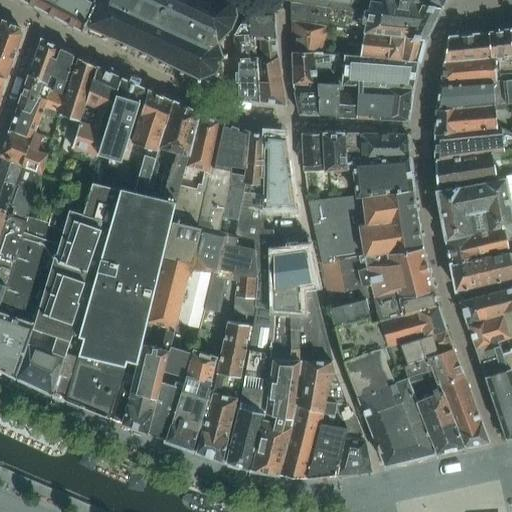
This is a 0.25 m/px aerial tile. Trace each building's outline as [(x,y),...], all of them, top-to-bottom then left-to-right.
[(20,0),(47,13),(54,17),(82,31),(83,31),(87,22),(96,0),(20,0)] [(96,0),(87,22),(83,31),(83,32),(86,33),(87,33),(88,29),(91,30),(90,30),(101,35),(101,34),(103,35),(102,39),(106,41),(108,37),(123,44),(121,48),(125,50),(127,46),(142,53),(140,57),(144,58),(146,54),(161,62),(159,65),(164,67),(165,63),(180,70),(179,74),(183,76),(185,72),(197,78),(197,83),(201,83),(201,78),(213,73),(217,77),(220,74),(217,71),(222,57),(225,57),(225,55),(223,55),(218,42),(232,28),(236,15),(235,0),(234,0),(96,0)] [(290,0),(291,2),(291,20),(301,21),(327,26),(363,31),(369,0),(371,0),(381,1),(381,0),(290,0)] [(441,6),(441,5),(414,0),(381,0),(381,1),(371,0),(369,0),(363,31),(363,32),(424,38),(428,30),(441,6)] [(241,24),(234,35),(235,35),(250,34),(250,38),(255,38),(276,39),(274,12),(248,14),(248,24),(241,24)] [(0,77),(6,79),(22,34),(22,31),(20,29),(3,20),(0,25),(0,77)] [(293,52),(297,52),(302,52),(323,53),(327,26),(301,21),(291,20),(293,52)] [(511,48),(510,29),(488,33),(490,56),(493,80),(506,79),(506,77),(511,76),(511,48)] [(424,38),(363,32),(359,55),(418,61),(424,38)] [(448,37),(444,62),(490,56),(488,33),(448,37)] [(235,94),(235,98),(259,101),(257,58),(255,38),(250,38),(250,34),(235,35),(236,59),(236,61),(235,94)] [(276,39),(255,38),(257,58),(268,58),(278,56),(276,39)] [(42,39),(29,75),(46,84),(60,49),(42,39)] [(60,49),(46,84),(62,93),(74,56),(60,49)] [(292,52),(293,72),(293,84),(294,84),(294,88),(319,88),(319,83),(317,83),(315,67),(330,69),(331,61),(342,62),(343,54),(331,53),(330,54),(323,54),(323,53),(302,52),(297,52),(293,52),(292,52)] [(359,55),(343,54),(342,62),(341,83),(413,89),(413,87),(416,69),(416,68),(417,63),(417,62),(359,56),(359,55)] [(268,58),(257,58),(259,101),(285,104),(281,79),(279,62),(278,56),(268,58)] [(444,62),(441,84),(493,80),(490,56),(444,62)] [(66,94),(59,114),(71,118),(66,137),(61,154),(69,156),(72,148),(74,140),(97,67),(78,58),(66,94)] [(74,140),(72,148),(89,153),(97,156),(121,78),(97,67),(74,140)] [(29,75),(18,108),(31,113),(37,100),(44,104),(43,107),(47,108),(44,116),(49,117),(50,116),(55,118),(57,111),(60,112),(59,114),(66,94),(62,93),(46,84),(29,75)] [(122,79),(99,153),(121,160),(127,141),(144,88),(122,78),(122,79)] [(511,79),(506,80),(506,79),(493,80),(493,81),(494,103),(495,110),(511,108),(511,79)] [(493,81),(441,85),(440,85),(437,108),(494,103),(493,81)] [(319,114),(339,115),(341,84),(319,83),(319,88),(320,105),(319,114)] [(358,107),(359,86),(341,84),(339,115),(339,116),(357,117),(358,107)] [(412,89),(359,86),(358,107),(357,117),(392,119),(408,120),(408,118),(411,98),(411,96),(412,91),(412,92),(412,89)] [(320,105),(319,88),(294,88),(295,93),(300,113),(300,114),(319,115),(319,114),(320,105)] [(128,151),(143,155),(133,191),(145,194),(158,149),(169,111),(173,102),(147,90),(131,142),(128,151)] [(10,130),(19,133),(32,138),(34,133),(41,115),(44,116),(47,108),(43,107),(44,104),(37,100),(31,113),(18,108),(10,130)] [(200,114),(189,109),(173,102),(169,111),(158,149),(176,153),(172,164),(171,164),(162,199),(175,202),(182,178),(188,156),(200,114)] [(494,103),(437,108),(437,109),(436,134),(497,128),(495,110),(494,103)] [(221,122),(200,114),(174,206),(171,221),(197,226),(205,190),(221,122)] [(219,231),(222,217),(232,173),(230,173),(232,166),(233,166),(245,168),(249,132),(221,122),(205,190),(197,226),(219,231)] [(511,127),(511,128),(511,131),(511,134),(501,130),(504,150),(497,151),(499,162),(511,159),(511,127)] [(491,152),(497,151),(504,150),(501,130),(500,128),(436,135),(436,160),(491,152)] [(10,130),(1,157),(21,165),(42,172),(48,153),(37,150),(41,141),(42,136),(34,133),(32,138),(19,133),(10,130)] [(274,255),(275,255),(274,243),(273,232),(273,231),(273,230),(263,230),(263,208),(263,135),(249,132),(245,168),(233,166),(232,173),(222,217),(238,219),(234,235),(238,236),(255,240),(256,249),(259,279),(274,278),(273,255),(274,255)] [(304,165),(324,164),(323,143),(323,133),(302,133),(304,165)] [(324,164),(304,165),(305,173),(306,173),(324,171),(347,170),(352,170),(351,162),(346,162),(345,143),(345,133),(323,133),(323,143),(324,164)] [(351,162),(363,161),(361,133),(345,133),(345,143),(346,162),(351,162)] [(361,133),(363,161),(408,158),(409,158),(408,135),(408,134),(361,133)] [(263,208),(279,208),(295,208),(297,208),(296,205),(290,161),(287,137),(263,135),(263,208)] [(437,188),(496,178),(491,152),(436,160),(437,188)] [(1,157),(0,158),(0,207),(4,209),(6,210),(6,209),(8,204),(14,206),(13,209),(12,213),(27,218),(27,216),(30,209),(35,194),(42,172),(21,165),(1,157)] [(408,158),(363,161),(351,162),(352,170),(355,195),(355,197),(361,197),(403,191),(413,190),(408,158)] [(437,188),(438,189),(447,239),(511,224),(511,205),(506,177),(496,178),(437,188)] [(55,252),(32,327),(56,335),(52,350),(65,355),(53,394),(65,399),(80,352),(69,348),(73,335),(76,320),(81,322),(94,278),(99,260),(102,249),(109,223),(110,221),(119,192),(91,184),(82,212),(71,209),(69,208),(56,253),(55,252)] [(80,352),(65,399),(109,417),(124,372),(127,361),(137,364),(147,321),(163,255),(166,243),(167,237),(171,221),(174,206),(175,202),(145,194),(133,191),(120,187),(119,192),(113,209),(110,221),(109,223),(102,249),(99,260),(94,278),(81,322),(76,320),(73,335),(84,338),(80,352)] [(358,224),(364,256),(422,247),(413,190),(403,191),(361,197),(362,209),(364,224),(358,224)] [(341,259),(364,256),(358,224),(364,224),(362,209),(361,197),(355,197),(355,195),(308,201),(308,202),(309,202),(322,263),(342,260),(341,259)] [(0,368),(15,377),(15,376),(16,376),(17,377),(28,341),(32,328),(32,327),(55,252),(56,253),(69,208),(54,204),(52,209),(49,222),(27,216),(27,218),(26,220),(0,305),(0,368)] [(0,305),(26,220),(27,218),(12,213),(13,209),(14,206),(8,204),(6,209),(6,210),(5,215),(3,214),(0,226),(0,305)] [(175,323),(187,269),(190,270),(211,275),(212,275),(214,266),(218,267),(228,234),(197,227),(197,226),(171,221),(167,237),(166,243),(163,255),(147,321),(137,364),(135,375),(123,422),(148,432),(161,380),(164,370),(169,349),(174,326),(175,323)] [(273,232),(284,232),(283,221),(273,222),(273,232)] [(509,252),(511,251),(511,224),(447,239),(451,263),(508,250),(509,252)] [(284,232),(273,232),(274,243),(284,242),(284,232)] [(212,275),(204,309),(220,312),(227,279),(236,281),(236,277),(260,280),(259,279),(256,249),(236,244),(238,236),(234,235),(228,234),(218,267),(214,266),(212,275)] [(284,242),(274,243),(275,255),(285,253),(284,242)] [(400,297),(433,289),(423,248),(422,248),(422,247),(364,256),(366,268),(370,285),(373,298),(399,292),(400,297)] [(313,281),(306,250),(285,253),(275,255),(274,255),(275,309),(271,388),(264,412),(266,412),(264,418),(254,459),(252,468),(278,473),(290,424),(294,405),(300,358),(299,345),(298,284),(313,281)] [(511,251),(509,252),(508,250),(451,263),(457,289),(511,275),(511,251)] [(373,298),(370,285),(366,268),(364,256),(341,259),(342,260),(322,263),(330,303),(331,308),(331,307),(341,305),(365,300),(373,298)] [(187,269),(175,323),(199,329),(204,309),(212,275),(211,275),(190,270),(187,269)] [(236,281),(235,297),(258,298),(260,280),(236,277),(236,281)] [(251,468),(264,412),(271,388),(275,309),(274,278),(259,279),(260,280),(258,298),(256,308),(255,325),(246,368),(240,407),(227,461),(251,468)] [(309,358),(332,360),(317,302),(313,281),(298,284),(299,345),(308,345),(309,358)] [(511,286),(497,291),(461,301),(468,323),(504,313),(511,310),(511,286)] [(372,320),(379,318),(380,321),(438,305),(433,289),(400,297),(399,292),(368,300),(372,320)] [(235,297),(234,306),(256,308),(258,298),(235,297)] [(341,305),(331,307),(331,308),(338,334),(379,322),(379,320),(372,322),(365,300),(341,305)] [(438,305),(412,313),(380,322),(379,322),(338,334),(344,361),(370,350),(381,348),(387,346),(389,346),(399,343),(400,343),(418,338),(446,329),(447,329),(439,304),(438,305)] [(504,314),(468,324),(477,348),(486,345),(497,342),(511,338),(504,314)] [(237,398),(251,325),(227,320),(215,375),(213,375),(209,390),(193,449),(223,459),(223,458),(237,398)] [(161,380),(148,432),(167,439),(192,355),(178,352),(184,330),(182,328),(174,326),(169,349),(164,370),(161,380)] [(32,328),(28,341),(52,350),(56,335),(32,327),(32,328)] [(202,350),(207,331),(199,329),(194,351),(193,352),(192,355),(167,439),(193,449),(209,390),(213,375),(218,355),(202,350)] [(400,343),(391,346),(395,358),(393,359),(396,369),(405,366),(404,364),(408,363),(408,362),(427,356),(453,347),(447,329),(446,329),(402,344),(401,343),(400,343)] [(28,341),(17,377),(19,378),(50,393),(50,392),(53,394),(65,355),(52,350),(28,341)] [(486,345),(477,348),(486,375),(506,437),(511,435),(511,370),(511,367),(506,352),(502,353),(500,345),(499,345),(497,342),(486,345)] [(290,424),(278,473),(307,476),(320,422),(323,411),(329,384),(335,372),(332,360),(309,358),(308,345),(299,345),(300,358),(294,405),(290,424)] [(370,350),(344,361),(358,396),(385,465),(437,452),(416,400),(417,400),(411,383),(406,370),(397,373),(387,346),(381,348),(370,350)] [(453,347),(427,356),(431,369),(434,375),(436,383),(440,382),(464,374),(453,347)] [(408,363),(404,364),(405,366),(406,370),(411,383),(434,375),(431,369),(427,356),(408,362),(408,363)] [(135,375),(124,372),(109,417),(123,422),(135,375)] [(320,422),(307,476),(332,474),(336,474),(336,473),(344,438),(347,426),(344,417),(352,416),(335,372),(329,384),(323,411),(320,422)] [(464,374),(440,382),(443,389),(464,446),(489,441),(470,390),(464,374)] [(417,400),(416,400),(437,452),(464,446),(443,389),(417,400)] [(63,456),(67,452),(68,447),(66,442),(60,436),(0,408),(0,433),(50,457),(58,458),(63,456)] [(344,438),(336,473),(337,473),(337,474),(371,471),(365,440),(362,440),(353,416),(352,416),(344,417),(347,426),(344,438)] [(144,490),(147,487),(148,484),(148,482),(147,480),(137,474),(94,454),(86,451),(84,451),(82,452),(80,456),(79,458),(79,460),(79,462),(89,468),(132,489),(140,491),(142,491),(144,490)]
